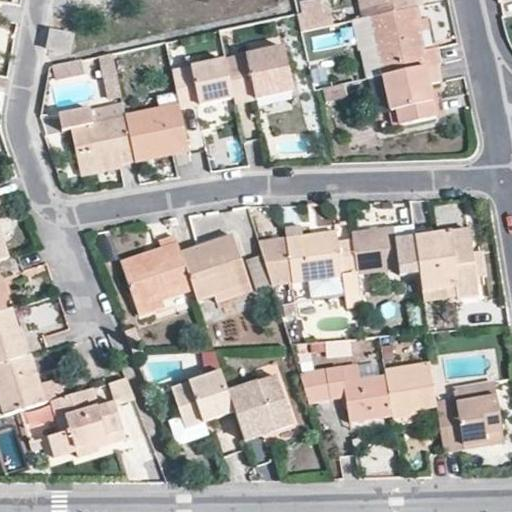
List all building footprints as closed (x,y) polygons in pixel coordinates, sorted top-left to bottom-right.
[(304,35),(328,27),(318,0),(311,0),(294,6),(304,35)] [(373,0),(377,18),(410,10),(408,0),(373,0)] [(377,18),(365,21),(379,76),(432,66),(437,65),(433,51),(420,54),(410,10),(377,18)] [(72,35),(49,32),(47,50),(69,54),(72,35)] [(282,48),(224,62),(231,97),(232,103),(290,93),(282,48)] [(180,112),(231,97),(224,62),(171,73),(179,105),(180,112)] [(432,66),(379,76),(389,112),(395,111),(399,126),(434,117),(426,85),(436,84),(432,66)] [(180,112),(179,105),(124,116),(132,157),(134,165),(187,151),(180,112)] [(77,170),(132,157),(124,116),(94,127),(88,111),(59,119),(61,134),(70,131),(77,170)] [(414,227),(354,233),(355,241),(358,275),(420,269),(415,233),(414,227)] [(434,230),(415,233),(420,269),(423,292),(458,286),(458,298),(478,296),(470,231),(434,235),(434,230)] [(358,275),(355,241),(339,243),(338,238),(315,241),(314,235),(259,242),(274,285),(341,280),(346,306),(360,305),(358,275)] [(254,288),(239,242),(186,262),(196,292),(201,307),(254,288)] [(142,315),(196,292),(186,262),(181,248),(127,271),(142,315)] [(259,257),(246,262),(254,287),(267,282),(259,257)] [(293,303),(281,306),(285,313),(295,311),(293,303)] [(5,311),(0,312),(0,364),(27,357),(11,309),(5,311)] [(37,385),(27,357),(0,364),(0,404),(3,416),(52,401),(64,397),(59,380),(37,385)] [(384,386),(389,419),(413,420),(413,408),(435,409),(431,363),(384,371),(384,386)] [(212,402),(233,394),(226,370),(171,391),(185,427),(218,414),(212,402)] [(342,370),(302,374),(301,403),(343,399),(354,425),(389,419),(384,386),(344,387),(342,370)] [(293,425),(278,379),(233,394),(249,440),(293,425)] [(64,397),(52,401),(62,435),(47,442),(53,460),(74,453),(77,462),(101,455),(101,448),(124,440),(113,404),(97,409),(93,389),(64,397)] [(492,397),(435,409),(445,454),(502,442),(492,397)]
